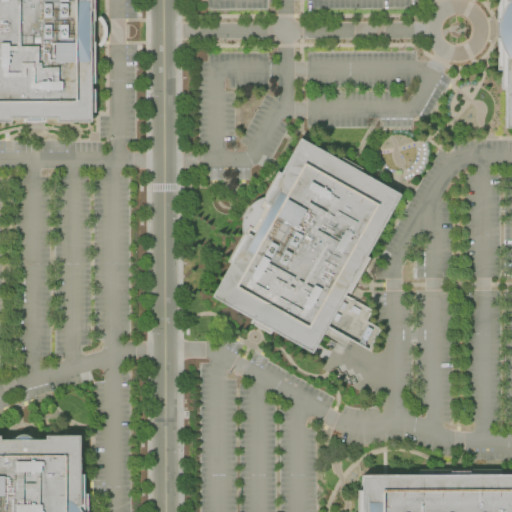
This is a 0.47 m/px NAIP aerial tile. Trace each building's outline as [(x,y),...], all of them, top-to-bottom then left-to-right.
[(90,122),(55,122),(55,118),(43,118),(43,122),(25,122),(25,119),(11,119),(11,122),(0,122),(0,0),(94,0),(94,83),(90,83),(90,89),(94,89),(94,112),(90,112),(90,122)] [(511,0),(511,128),(504,128),(503,57),(505,57),(500,48),(497,39),(496,30),(497,20),(500,11),(505,2),(503,2),(503,0),(511,0)] [(243,236),(241,230),(240,224),(241,217),(244,212),(247,207),(252,202),(258,200),(264,198),(298,137),(338,160),(340,156),(361,168),(359,171),(400,194),(365,256),(369,257),(359,275),(349,293),(345,291),(344,294),(325,327),(311,354),(260,325),(209,297),(243,236)] [(0,511),(0,440),(13,440),(15,437),(19,435),(23,435),(27,435),(30,437),(33,440),(45,440),(45,436),(79,436),(79,506),(76,506),(79,511),(0,511)] [(511,511),(355,511),(355,475),(511,474),(511,511)]
